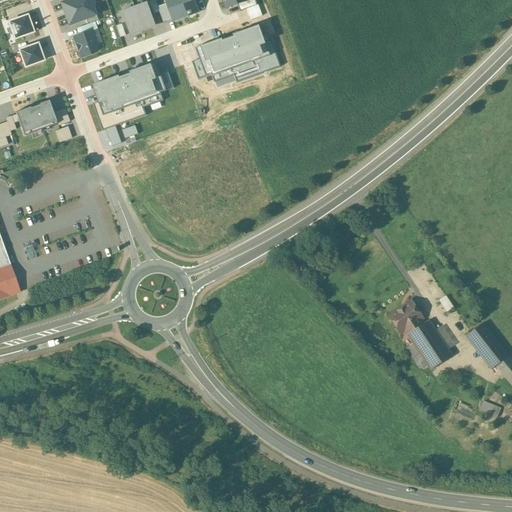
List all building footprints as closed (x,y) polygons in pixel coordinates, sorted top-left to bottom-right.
[(62,6),(65,14),(92,5),(90,0),(71,0),(72,0),(72,2),(62,6)] [(164,0),(173,22),(186,18),(179,0),(164,0)] [(200,13),(194,0),(179,0),(186,18),(200,13)] [(250,1),(249,0),(223,0),(227,9),(250,1)] [(156,27),(147,2),(135,7),(144,32),(156,27)] [(96,15),(92,5),(65,14),(68,23),(78,19),(79,21),(96,15)] [(131,36),(144,32),(135,7),(122,11),(131,36)] [(27,16),(8,22),(14,39),(33,33),(27,16)] [(122,23),(113,27),(117,38),(127,34),(122,23)] [(259,24),(195,47),(205,74),(211,72),(214,80),(235,73),(238,80),(279,65),(267,32),(262,33),(259,24)] [(90,32),(74,38),(76,44),(78,51),(79,51),(81,57),(97,51),(90,32)] [(36,43),(34,34),(25,36),(27,45),(36,43)] [(25,67),(43,61),(37,44),(19,51),(25,67)] [(98,99),(93,101),(103,128),(145,113),(142,105),(162,98),(159,89),(164,87),(155,62),(92,84),(98,99)] [(48,101),(16,113),(24,134),(56,122),(48,101)] [(0,147),(9,145),(7,136),(12,135),(11,130),(18,128),(14,115),(6,117),(7,122),(0,123),(0,147)] [(56,131),(60,143),(73,138),(69,126),(56,131)] [(0,266),(9,263),(0,238),(0,266)] [(0,299),(10,296),(19,292),(18,288),(9,263),(0,266),(0,299)] [(456,294),(450,285),(430,298),(436,307),(451,329),(471,317),(456,294)] [(412,301),(390,315),(401,333),(406,330),(408,334),(424,323),(422,319),(424,318),(412,301)] [(453,356),(429,320),(424,323),(408,334),(413,343),(414,343),(427,363),(432,370),(453,356)] [(510,356),(484,323),(466,336),(492,370),(497,366),(510,356)] [(427,363),(414,343),(413,343),(407,347),(421,367),(427,363)] [(511,358),(510,356),(497,366),(511,384),(511,358)] [(501,409),(484,402),(481,411),(498,418),(501,409)]
